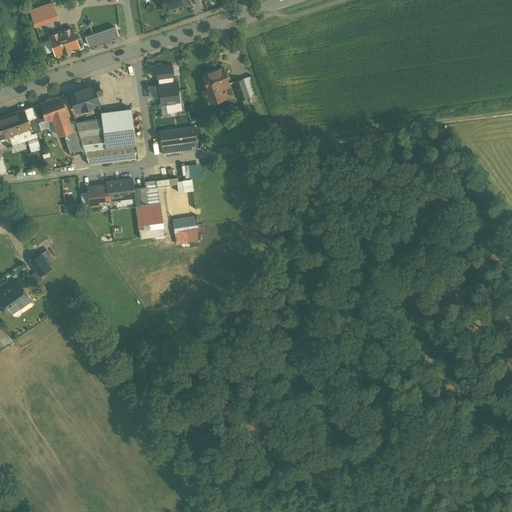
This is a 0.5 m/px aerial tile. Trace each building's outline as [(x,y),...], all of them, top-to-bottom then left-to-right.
[(159,0),(164,11),(189,2),(188,0),(159,0)] [(29,9),(35,27),(58,19),(52,1),(29,9)] [(71,26),(50,33),(57,54),(78,46),(71,26)] [(115,26),(85,36),(88,46),(118,36),(115,26)] [(224,58),(201,66),(210,93),(228,87),(225,76),(230,75),(224,58)] [(155,66),(156,78),(173,76),(172,64),(155,66)] [(243,78),(234,81),(240,100),(249,97),(243,78)] [(177,82),(157,84),(160,104),(179,102),(177,82)] [(91,84),(68,92),(75,112),(98,104),(91,84)] [(60,96),(39,104),(44,119),(50,117),(57,136),(62,134),(70,156),(80,152),(60,96)] [(128,104),(99,107),(101,119),(75,122),(89,164),(136,157),(128,104)] [(24,108),(0,116),(0,138),(31,128),(24,108)] [(194,126),(158,131),(162,154),(197,149),(194,126)] [(105,183),(86,185),(88,208),(112,205),(111,200),(134,197),(132,176),(105,179),(105,183)] [(195,178),(185,178),(186,190),(196,190),(195,178)] [(176,217),(177,242),(200,241),(199,215),(176,217)] [(33,259),(41,276),(54,269),(50,260),(54,257),(51,250),(33,259)] [(16,281),(0,291),(0,305),(9,319),(31,304),(16,281)]
